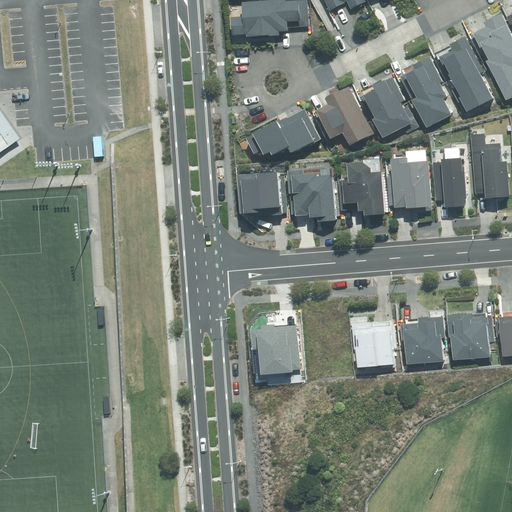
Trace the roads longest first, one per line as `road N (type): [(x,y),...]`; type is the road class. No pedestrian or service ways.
road 1 (residential): [(511,248),(211,272)]
road 2 (tertiary): [(190,274),(170,0)]
road 3 (tertiary): [(191,0),(211,272)]
road 4 (tertiary): [(211,272),(229,511)]
road 5 (tertiary): [(206,511),(190,274)]
road 6 (residential): [(304,81),(422,22),(449,0)]
